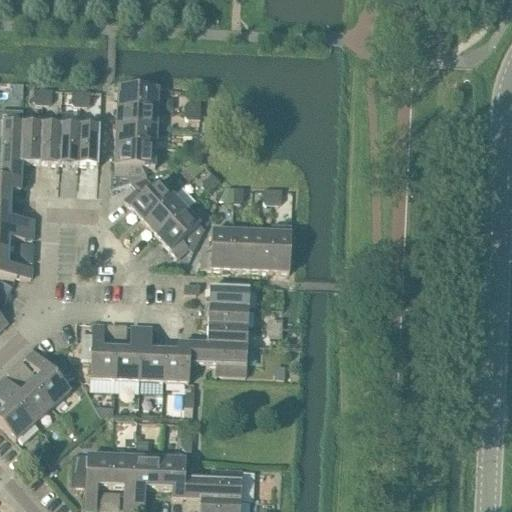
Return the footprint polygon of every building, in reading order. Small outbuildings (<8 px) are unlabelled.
[(117,91),(117,111),(156,113),(157,93),(117,91)] [(41,108),(42,93),(33,93),(33,105),(35,108),(41,108)] [(42,93),(41,108),(47,109),(50,106),(51,94),(42,93)] [(80,110),(80,95),(71,95),(71,107),(74,110),(80,110)] [(80,95),(80,110),(86,110),(89,107),(89,96),(80,95)] [(184,114),(199,115),(200,106),(187,105),(184,108),(184,114)] [(117,111),(116,130),(156,132),(156,113),(117,111)] [(199,115),(184,114),(183,121),(186,123),(199,124),(199,115)] [(21,167),(20,166),(21,126),(0,125),(0,141),(0,152),(0,182),(20,184),(21,167)] [(40,127),(21,126),(20,166),(39,167),(40,127)] [(60,128),(40,127),(39,167),(58,168),(60,128)] [(79,129),(60,128),(58,168),(77,169),(79,129)] [(79,129),(77,169),(97,170),(99,130),(79,129)] [(116,130),(115,150),(155,151),(156,132),(116,130)] [(198,153),(198,143),(186,143),(183,146),(182,152),(198,153)] [(155,151),(115,150),(114,179),(129,180),(130,170),(154,171),(155,151)] [(216,184),(211,177),(202,186),(202,190),(205,194),(216,184)] [(20,184),(0,182),(0,207),(9,208),(10,195),(19,195),(20,184)] [(143,226),(172,199),(159,184),(141,201),(135,194),(123,204),(143,226)] [(242,192),(233,192),(233,207),(239,207),(242,204),(242,192)] [(272,209),(273,194),(264,193),(263,205),(266,208),(272,209)] [(273,194),(272,209),(278,209),(281,206),(282,194),(273,194)] [(143,226),(156,240),(185,213),(172,199),(143,226)] [(0,207),(0,231),(32,233),(32,223),(8,222),(9,208),(0,207)] [(185,213),(156,240),(176,262),(187,251),(181,244),(199,228),(185,213)] [(0,231),(0,255),(7,256),(8,243),(31,244),(32,233),(0,231)] [(230,275),(231,235),(211,234),(210,258),(201,257),(200,273),(230,275)] [(251,236),(231,235),(230,275),(249,275),(251,236)] [(270,236),(251,236),(249,275),(268,276),(270,236)] [(290,237),(270,236),(268,276),(288,277),(290,237)] [(7,256),(0,255),(0,280),(30,282),(30,271),(6,270),(7,256)] [(183,298),(194,299),(198,295),(199,290),(183,289),(183,298)] [(208,311),(248,312),(248,292),(209,291),(208,311)] [(247,331),(248,312),(208,311),(207,330),(247,331)] [(266,332),(281,333),(281,324),(270,324),(266,327),(266,332)] [(114,384),(115,354),(102,354),(103,330),(91,329),(89,383),(114,384)] [(207,330),(206,348),(206,349),(246,351),(247,331),(207,330)] [(114,384),(138,385),(140,331),(130,331),(129,355),(115,354),(114,384)] [(138,385),(162,386),(163,356),(150,355),(151,331),(140,331),(138,385)] [(281,333),(266,332),(266,338),(269,342),(281,342),(281,333)] [(163,356),(162,386),(187,387),(188,368),(189,348),(177,347),(177,357),(163,356)] [(245,380),(246,351),(206,349),(206,348),(199,348),(189,348),(188,368),(198,369),(215,369),(214,379),(245,380)] [(30,389),(51,411),(69,394),(32,354),(24,362),(40,380),(30,389)] [(270,368),(269,384),(284,385),(285,369),(270,368)] [(0,391),(33,427),(51,411),(30,389),(20,398),(4,381),(0,384),(0,391)] [(33,427),(0,391),(0,406),(5,412),(0,416),(0,428),(15,444),(17,442),(22,448),(38,433),(33,428),(33,427)] [(193,396),(187,396),(183,399),(183,411),(192,411),(193,396)] [(191,440),(182,440),(181,452),(184,455),(191,455),(191,440)] [(72,460),(71,492),(85,492),(83,511),(95,511),(96,490),(110,490),(111,460),(86,459),(86,461),(72,460)] [(132,511),(135,461),(111,460),(110,490),(123,491),(122,511),(132,511)] [(159,462),(135,461),(132,511),(143,511),(144,492),(157,492),(159,462)] [(159,462),(157,492),(171,493),(171,503),(182,503),(183,482),(184,463),(159,462)] [(239,505),(241,475),(210,474),(210,483),(193,483),(183,482),(182,503),(192,503),(199,504),(200,503),(239,505)] [(199,504),(199,511),(239,511),(239,505),(200,503),(199,504)]
